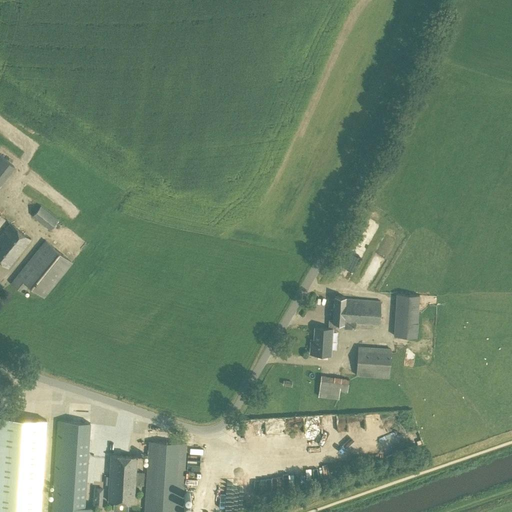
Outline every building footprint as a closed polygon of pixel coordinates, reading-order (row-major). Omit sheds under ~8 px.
[(50,230),(58,219),(41,205),(32,216),(50,230)] [(0,233),(0,215),(0,214),(0,261),(8,268),(32,239),(10,222),(0,233)] [(44,298),(73,262),(45,240),(10,283),(23,293),(29,286),(44,298)] [(375,266),(371,269),(377,276),(381,273),(375,266)] [(420,314),(421,304),(419,303),(420,295),(396,293),(393,335),(417,337),(418,314),(420,314)] [(329,319),(328,324),(336,324),(336,322),(344,323),(343,328),(352,329),(352,326),(355,327),(356,322),(379,324),(380,301),(345,298),(345,297),(334,296),(332,319),(329,319)] [(335,330),(336,324),(328,324),(328,328),(315,327),(314,344),(311,343),(310,353),(330,354),(332,330),(335,330)] [(388,377),(391,349),(358,346),(356,375),(388,377)] [(347,392),(349,379),(321,375),(318,396),(338,399),(339,391),(347,392)] [(0,416),(0,511),(40,511),(46,420),(0,416)] [(341,418),(332,418),(332,431),(341,431),(341,418)] [(91,511),(92,507),(85,507),(90,422),(57,420),(51,506),(53,506),(52,511),(91,511)] [(268,422),(249,422),(249,438),(267,439),(268,422)] [(179,511),(184,443),(148,441),(143,511),(179,511)] [(133,502),(134,485),(143,485),(144,472),(135,471),(136,456),(111,455),(108,501),(114,501),(113,510),(128,511),(128,502),(133,502)]
